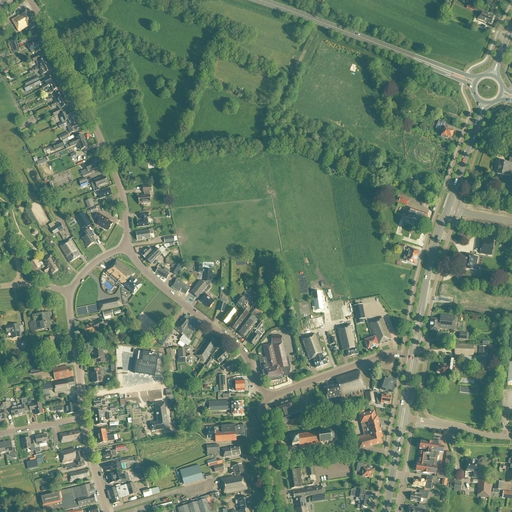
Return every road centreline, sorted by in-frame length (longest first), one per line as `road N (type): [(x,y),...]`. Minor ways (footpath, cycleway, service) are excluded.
road 1 (unclassified): [(127,246),(115,176),(30,0)]
road 2 (secondary): [(421,304),(484,104)]
road 3 (unclassified): [(269,394),(237,346),(154,281),(127,246)]
road 4 (primary): [(438,68),(256,0)]
road 5 (unclassified): [(269,394),(383,355),(409,357)]
road 6 (unclassified): [(83,417),(70,292)]
road 7 (unclassified): [(273,511),(261,415),(269,394)]
